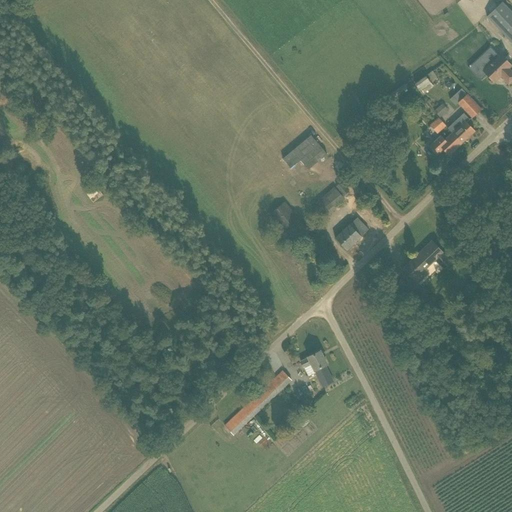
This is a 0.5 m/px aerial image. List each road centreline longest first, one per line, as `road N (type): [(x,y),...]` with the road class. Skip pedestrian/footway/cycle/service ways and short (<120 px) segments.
road 1 (unclassified): [(97,511),(322,301)]
road 2 (track): [(211,0),(399,223)]
road 3 (unclassified): [(322,301),(504,121)]
road 4 (unclassified): [(427,511),(322,301)]
